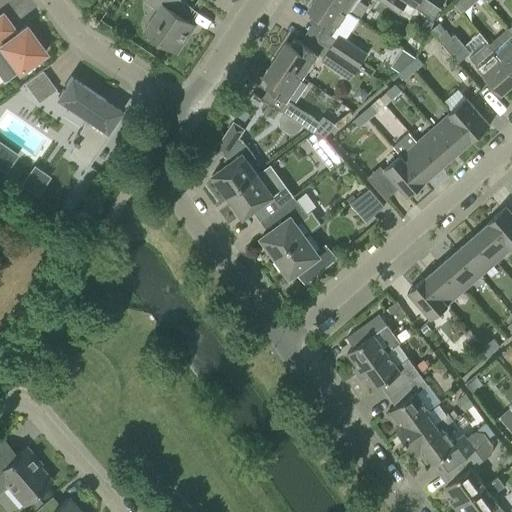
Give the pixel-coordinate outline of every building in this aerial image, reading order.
[(145,0),(158,9),(144,30),(177,52),(189,35),(195,25),(191,22),(185,19),(193,7),(181,0),(145,0)] [(347,10),(331,0),(313,0),(307,9),(314,14),(310,20),(331,34),(347,10)] [(331,0),(347,10),(359,18),(367,6),(358,0),(331,0)] [(381,0),(383,1),(387,4),(400,13),(407,2),(406,2),(403,0),(381,0)] [(429,0),(403,0),(415,8),(416,7),(433,18),(440,7),(429,0)] [(457,0),(454,3),(460,11),(470,3),(473,0),(457,0)] [(425,18),(420,28),(428,31),(432,22),(425,18)] [(0,74),(5,81),(18,72),(44,53),(25,26),(12,36),(0,19),(0,74)] [(430,30),(436,38),(446,30),(439,22),(430,30)] [(487,42),(511,70),(511,32),(508,28),(489,43),(487,42)] [(338,33),(329,47),(358,66),(367,52),(338,33)] [(442,44),(458,62),(469,51),(454,34),(442,44)] [(286,41),(274,58),(302,77),(318,53),(314,50),(297,39),(293,45),(286,41)] [(511,83),(511,70),(487,42),(470,57),(501,94),(511,83)] [(358,66),(329,47),(321,60),(349,79),(358,66)] [(417,56),(408,65),(413,71),(423,63),(417,56)] [(302,77),(274,58),(263,76),(269,80),(265,87),(286,101),(302,77)] [(413,71),(408,65),(398,73),(404,80),(413,71)] [(23,83),(37,102),(55,89),(41,70),(23,83)] [(85,118),(69,154),(87,165),(88,166),(89,165),(121,117),(117,115),(120,111),(105,101),(70,77),(59,94),(56,98),(85,118)] [(395,83),(386,92),(391,98),(401,90),(395,83)] [(466,97),(449,112),(473,139),(490,125),(466,97)] [(319,121),(290,102),(283,112),(314,132),(324,136),(337,124),(323,115),(319,121)] [(372,103),(363,112),(368,118),(378,110),(372,103)] [(242,109),(237,116),(244,121),(249,113),(242,109)] [(368,118),(363,112),(353,120),(359,127),(368,118)] [(449,113),(433,127),(456,153),(472,139),(472,140),(473,139),(449,112),(449,113)] [(212,174),(227,196),(257,173),(249,162),(256,157),(243,139),(239,137),(245,128),(233,120),(214,149),(226,157),(224,160),(226,163),(212,174)] [(433,127),(417,141),(440,167),(456,153),(433,127)] [(314,132),(307,137),(321,156),(334,147),(324,136),(314,132)] [(401,154),(400,155),(424,182),(425,181),(424,181),(440,167),(417,141),(401,155),(401,154)] [(424,182),(400,155),(383,169),(407,196),(424,182)] [(261,222),(265,218),(265,217),(287,201),(279,189),(273,194),(257,173),(227,196),(243,217),(253,210),(261,222)] [(27,175),(21,184),(36,196),(43,186),(27,175)] [(349,203),(366,221),(384,205),(369,188),(349,203)] [(261,236),(275,257),(305,235),(321,224),(311,210),(306,213),(294,196),(287,201),(265,217),(265,218),(272,228),(261,236)] [(511,212),(506,206),(489,220),(511,246),(511,212)] [(489,222),(473,235),(496,261),(511,247),(511,246),(489,220),(488,221),(489,222)] [(305,235),(275,257),(290,277),(297,271),(299,275),(303,272),(310,281),(334,260),(323,248),(318,252),(305,235)] [(473,235),(457,249),(480,275),(496,261),(473,235)] [(457,249),(440,264),(463,290),(480,275),(457,249)] [(425,276),(424,277),(447,305),(448,304),(448,303),(463,290),(440,264),(425,277),(425,276)] [(447,305),(424,277),(407,292),(431,319),(447,305)] [(396,301),(387,308),(390,312),(398,312),(402,309),(396,301)] [(352,368),(357,374),(387,351),(398,344),(384,325),(376,315),(347,337),(354,347),(347,351),(357,365),(352,368)] [(494,338),(484,346),(490,353),(500,345),(494,338)] [(381,385),(388,395),(419,373),(411,362),(398,344),(387,351),(357,374),(361,379),(365,376),(375,389),(381,385)] [(490,353),(484,346),(475,355),(480,361),(490,353)] [(434,373),(440,374),(446,370),(439,361),(431,367),(434,373)] [(395,426),(399,432),(427,411),(427,412),(430,410),(417,392),(428,384),(420,373),(419,373),(388,395),(396,405),(390,410),(400,423),(395,426)] [(466,395),(457,401),(464,411),(473,405),(472,404),(466,395)] [(399,432),(412,449),(442,427),(453,419),(447,412),(434,421),(427,412),(427,411),(399,432)] [(435,462),(442,472),(467,454),(488,438),(484,432),(477,430),(467,437),(464,432),(452,441),(442,427),(412,449),(416,455),(420,451),(430,465),(435,462)] [(450,501),(454,507),(485,485),(484,485),(471,466),(474,464),(491,452),(492,443),(488,438),(467,454),(442,472),(450,482),(445,485),(454,498),(450,501)] [(50,480),(38,466),(40,465),(24,447),(15,455),(3,441),(0,444),(0,488),(1,489),(6,485),(22,504),(27,500),(34,494),(35,493),(50,480)] [(485,485),(454,507),(457,511),(460,511),(463,510),(464,511),(504,511),(491,494),(504,485),(497,476),(484,485),(485,485)] [(34,494),(27,500),(35,510),(36,509),(42,503),(34,494)] [(80,511),(68,497),(59,505),(51,496),(42,503),(36,509),(35,510),(32,511),(80,511)]
